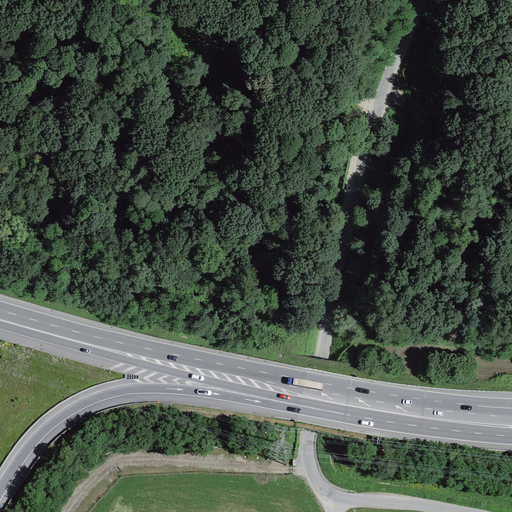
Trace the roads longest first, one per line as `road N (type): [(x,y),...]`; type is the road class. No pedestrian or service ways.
road 1 (unclassified): [(419,0),(362,145),(306,449),(313,476),(333,494),(460,511)]
road 2 (motorway): [(0,487),(58,417),(129,389),(204,392),(411,425)]
road 3 (trunk): [(0,324),(411,425)]
road 4 (trunk): [(391,395),(175,355),(0,310)]
road 5 (trunk): [(511,416),(391,395)]
road 6 (motorway): [(511,404),(391,395)]
